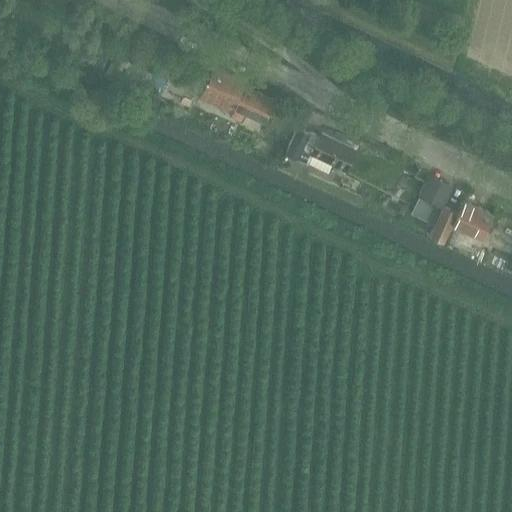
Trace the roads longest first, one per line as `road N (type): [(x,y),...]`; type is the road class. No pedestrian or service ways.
road 1 (track): [(511,323),(0,79)]
road 2 (unclassified): [(511,190),(117,0)]
